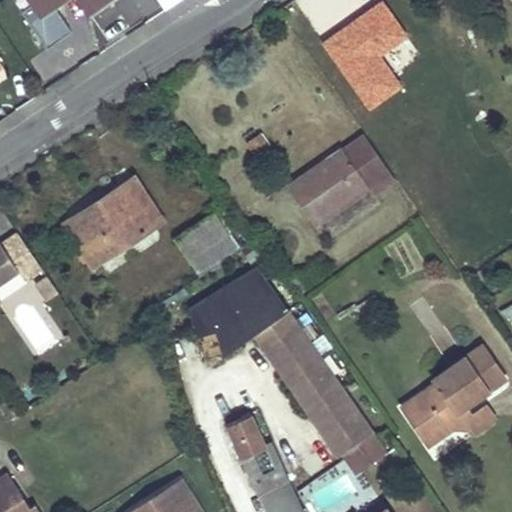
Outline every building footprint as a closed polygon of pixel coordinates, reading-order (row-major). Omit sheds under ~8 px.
[(31,0),(35,4),(22,13),(47,49),(72,31),(55,8),(64,2),(62,0),(31,0)] [(80,0),(91,15),(112,0),(80,0)] [(159,0),(167,12),(185,0),(159,0)] [(358,93),(342,104),(365,136),(392,175),(421,216),(435,206),(478,268),(511,244),(511,173),(430,56),(363,102),(358,93)] [(255,130),(244,137),(258,155),(269,148),(261,135),(259,136),(255,130)] [(308,174),(289,188),(315,225),(392,175),(365,136),(346,148),(344,147),(331,156),(334,162),(310,177),(308,174)] [(83,211),(65,222),(94,266),(163,221),(134,177),(115,190),(119,197),(87,216),(83,211)] [(115,190),(83,211),(87,216),(119,197),(115,190)] [(215,212),(174,239),(189,261),(231,235),(215,212)] [(42,267),(19,232),(2,243),(0,240),(0,282),(19,270),(24,279),(42,267)] [(231,235),(189,261),(200,278),(241,251),(231,235)] [(373,433),(257,268),(189,308),(197,337),(218,331),(225,355),(259,332),(326,432),(324,433),(340,456),(373,433)] [(47,275),(37,283),(48,299),(59,292),(47,275)] [(437,382),(411,401),(421,416),(414,421),(429,444),(464,421),(457,410),(480,395),(504,379),(484,347),(436,378),(437,382)] [(480,395),(457,410),(464,421),(472,433),(495,418),(480,395)] [(10,397),(0,402),(0,404),(9,419),(20,412),(10,397)] [(411,401),(404,406),(414,421),(421,416),(411,401)] [(253,416),(228,426),(242,462),(259,497),(284,485),(253,416)] [(375,437),(344,458),(355,473),(386,452),(375,437)] [(0,511),(41,511),(35,502),(30,505),(8,470),(0,474),(0,511)] [(199,511),(179,480),(130,511),(131,511),(199,511)] [(284,485),(259,497),(266,511),(302,511),(288,483),(284,485)]
